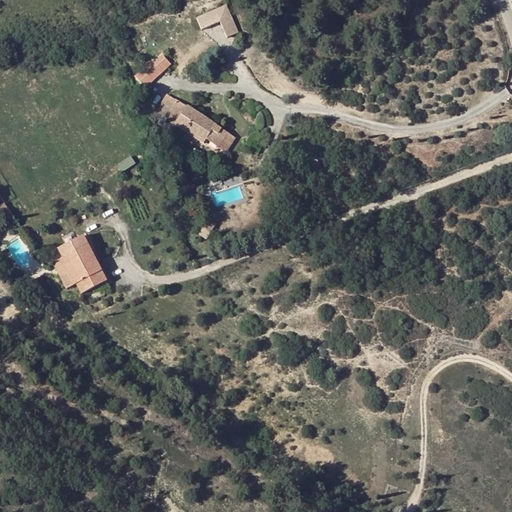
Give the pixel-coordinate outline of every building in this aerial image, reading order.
[(227,37),(238,32),(226,4),(196,17),(201,29),(219,21),(227,37)] [(154,61),(151,58),(134,74),(139,79),(134,83),(141,90),(171,63),(162,54),(154,61)] [(205,139),(219,148),(229,133),(167,94),(156,111),(203,143),(205,139)] [(245,138),(252,143),(256,137),(249,132),(245,138)] [(225,152),(235,137),(229,133),(219,148),(225,152)] [(3,202),(0,204),(0,218),(3,223),(13,216),(3,202)] [(208,219),(203,226),(211,231),(215,224),(208,219)] [(198,235),(206,239),(211,231),(203,226),(198,235)] [(81,292),(107,279),(83,234),(58,247),(63,258),(53,263),(65,288),(76,282),(81,292)]
